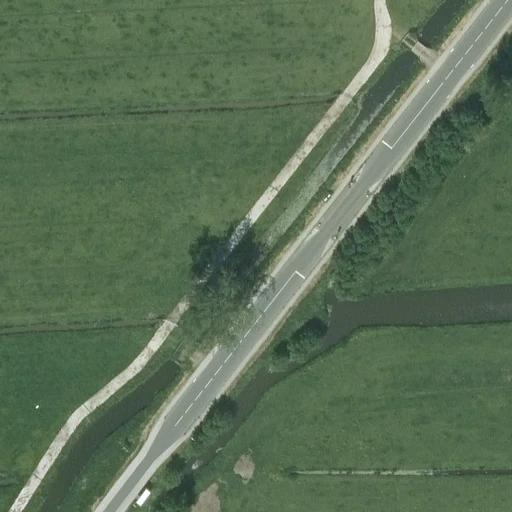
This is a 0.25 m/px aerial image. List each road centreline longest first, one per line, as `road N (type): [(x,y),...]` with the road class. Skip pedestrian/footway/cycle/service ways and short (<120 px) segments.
road 1 (secondary): [(108,511),(507,0)]
road 2 (track): [(13,511),(78,415),(149,350),(381,55),(382,23)]
